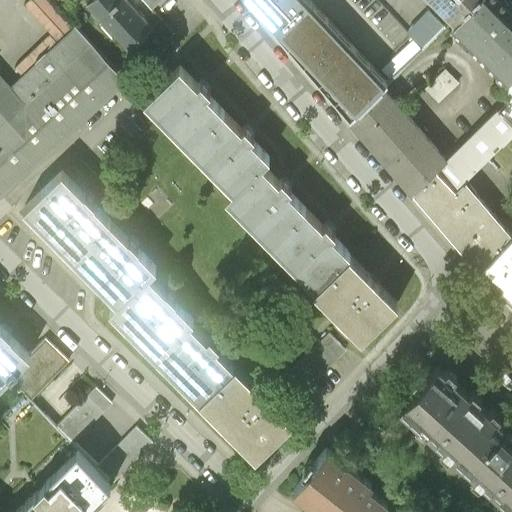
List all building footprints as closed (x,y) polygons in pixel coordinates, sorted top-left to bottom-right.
[(91,0),(86,5),(128,50),(152,28),(125,0),(91,0)] [(143,0),(151,9),(160,0),(143,0)] [(248,0),(257,10),(350,119),(383,87),(387,83),(308,0),(248,0)] [(472,0),(438,0),(455,17),(472,0)] [(451,21),(506,77),(511,71),(511,0),(472,0),(455,17),(451,21)] [(429,8),(406,31),(423,49),(446,26),(429,8)] [(0,197),(125,79),(75,25),(11,86),(0,74),(0,197)] [(190,144),(224,111),(206,93),(209,90),(204,86),(200,81),(197,84),(179,66),(145,99),(190,144)] [(459,81),(447,68),(426,87),(439,101),(459,81)] [(511,131),(511,71),(506,77),(495,87),(509,100),(449,157),(467,176),(511,131)] [(366,138),(412,192),(436,169),(445,160),(389,94),(383,87),(350,119),(356,125),(366,138)] [(224,111),(190,144),(234,189),(260,163),(268,156),(250,138),(253,135),(248,131),(244,126),(241,129),(224,111)] [(226,196),(270,241),(304,207),(287,190),(290,187),(285,183),(281,179),(278,181),(260,163),(234,189),(226,196)] [(425,207),(444,233),(481,201),(464,179),(455,188),(436,169),(412,192),(425,207)] [(70,254),(107,218),(88,200),(61,172),(25,207),(70,254)] [(511,237),(511,236),(481,201),(444,233),(459,253),(477,274),(511,237)] [(323,226),(304,207),(270,241),(315,286),(349,253),(331,235),(333,232),(329,228),(325,224),(323,226)] [(107,218),(70,254),(118,302),(148,274),(155,267),(132,244),(107,218)] [(511,237),(477,274),(497,293),(495,295),(504,304),(511,311),(511,237)] [(349,253),(315,286),(313,288),(362,338),(398,303),(374,278),(349,253)] [(110,309),(154,354),(189,322),(192,319),(170,296),(148,274),(118,302),(110,309)] [(207,339),(189,322),(154,354),(199,400),(233,366),(215,348),(218,345),(214,341),(210,337),(207,339)] [(0,329),(0,385),(8,377),(28,357),(4,334),(0,329)] [(345,350),(328,333),(279,381),(296,398),(345,350)] [(45,339),(28,357),(8,377),(24,394),(31,400),(68,362),(45,339)] [(233,366),(199,400),(255,458),(292,423),(264,394),(235,365),(233,366)] [(511,511),(511,435),(498,423),(437,368),(398,410),(510,511),(511,511)] [(56,427),(73,443),(111,404),(95,388),(56,427)] [(135,428),(97,467),(113,483),(152,444),(135,428)] [(382,511),(388,505),(368,490),(371,485),(325,449),(293,490),(318,510),(320,508),(322,509),(323,510),(321,511),(382,511)] [(39,488),(15,511),(84,511),(110,486),(95,470),(77,450),(39,488)] [(300,511),(280,490),(258,510),(259,511),(300,511)]
